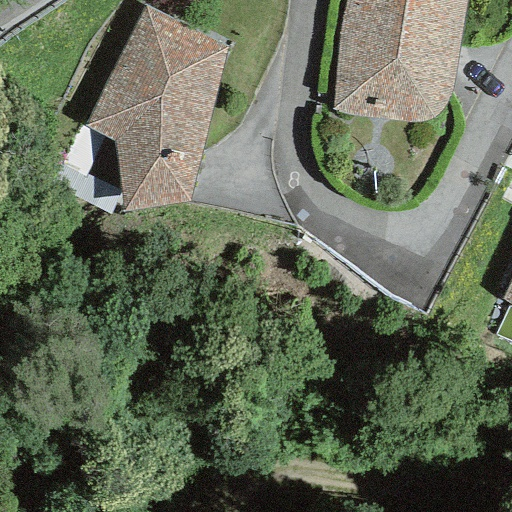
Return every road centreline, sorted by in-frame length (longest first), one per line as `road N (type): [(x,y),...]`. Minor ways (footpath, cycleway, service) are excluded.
road 1 (residential): [(305,0),(283,133),(304,211),(354,246),(420,239),(511,59)]
road 2 (track): [(511,493),(341,444),(241,436),(195,490),(197,511)]
